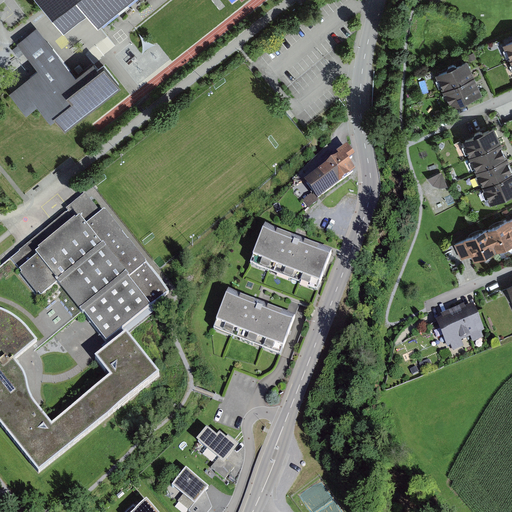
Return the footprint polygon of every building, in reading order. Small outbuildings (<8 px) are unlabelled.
[(99,26),(131,0),(40,0),(65,30),(87,11),(99,26)] [(65,127),(118,83),(101,63),(66,92),(57,81),(71,68),(37,27),(18,43),(40,68),(9,93),(26,113),(37,104),(51,121),(57,116),(65,127)] [(473,60),(441,73),(448,89),(480,76),(473,60)] [(480,76),(448,89),(454,106),(487,92),(480,76)] [(500,128),(468,141),(475,158),(507,144),(500,128)] [(511,156),(507,144),(475,158),(481,174),(511,161),(511,156)] [(304,179),(319,199),(357,171),(342,151),(304,179)] [(511,161),(481,174),(488,190),(511,180),(511,161)] [(435,186),(444,182),(441,173),(431,176),(435,186)] [(511,180),(488,190),(495,206),(511,199),(511,180)] [(172,294),(90,193),(9,257),(23,274),(19,277),(36,297),(40,293),(44,298),(63,283),(111,343),(172,294)] [(511,220),(455,244),(463,262),(476,257),(478,262),(511,247),(511,220)] [(284,239),(271,234),(257,267),(322,292),(324,283),(328,285),(336,259),(325,254),(327,248),(313,244),(312,249),(298,244),(299,239),(286,233),(284,239)] [(284,347),(293,324),(281,320),(283,314),(269,308),(267,312),(256,308),(258,302),(241,296),(239,301),(228,297),(216,331),(276,354),(280,345),(284,347)] [(476,307),(440,323),(455,356),(485,342),(482,334),(487,331),(476,307)] [(157,379),(126,339),(94,363),(110,382),(50,429),(30,403),(26,399),(25,393),(25,387),(24,382),(21,376),(17,369),(11,363),(35,345),(31,338),(25,333),(20,327),(10,319),(2,316),(0,315),(0,428),(35,473),(157,379)] [(219,445),(208,437),(197,449),(217,465),(209,474),(222,484),(246,454),(231,442),(228,446),(222,442),(219,445)] [(210,490),(189,474),(175,491),(197,507),(210,490)] [(345,511),(339,502),(327,509),(324,504),(333,499),(323,482),(303,494),(313,511),(345,511)]
